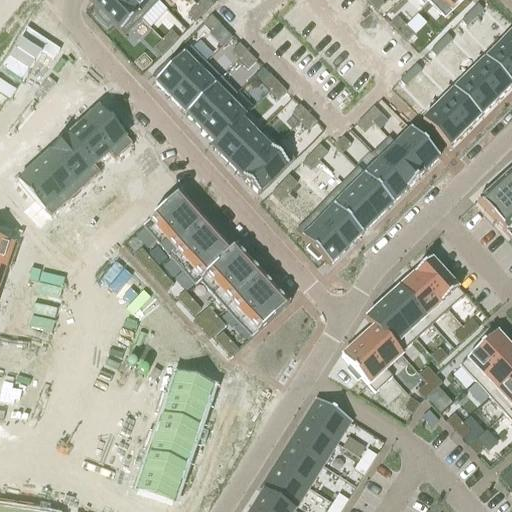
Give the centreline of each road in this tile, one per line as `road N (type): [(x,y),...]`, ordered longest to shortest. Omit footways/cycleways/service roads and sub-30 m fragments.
road 1 (residential): [(107,69),(337,325)]
road 2 (residential): [(337,325),(371,274),(511,133)]
road 3 (residential): [(219,511),(337,325)]
road 4 (residential): [(0,172),(107,69)]
